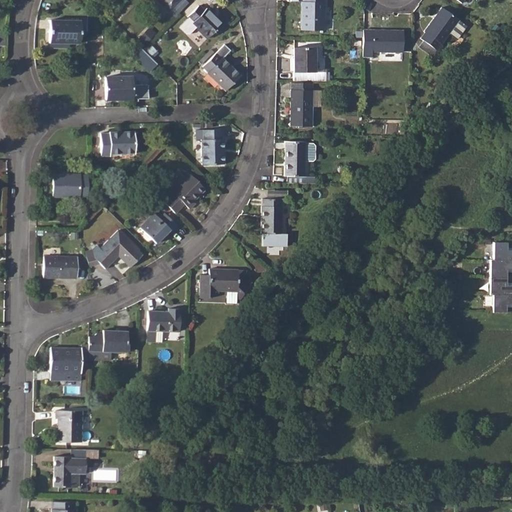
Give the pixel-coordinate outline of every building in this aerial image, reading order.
[(179,0),(155,0),(168,12),(179,0)] [(300,1),(299,30),(322,30),(323,2),(322,2),(322,0),(302,0),(303,1),(300,1)] [(198,5),(187,17),(192,22),(191,24),(206,38),(221,23),(206,8),(203,10),(198,5)] [(420,38),(424,41),(435,49),(439,43),(440,44),(448,33),(458,19),(441,7),(423,31),(424,32),(420,38)] [(48,20),(48,43),(68,43),(78,43),(79,31),(79,21),(48,20)] [(362,38),(362,57),(371,56),(371,51),(402,52),(402,30),(362,29),(362,38)] [(293,47),(293,72),(314,72),(314,47),(293,47)] [(215,53),(202,66),(207,72),(206,73),(225,90),(240,75),(222,57),(221,58),(215,53)] [(131,76),(104,77),(104,100),(131,99),(131,76)] [(312,90),(290,89),(289,125),(311,126),(312,90)] [(221,128),(196,129),(196,139),(200,139),(201,164),(224,163),(223,138),(221,138),(221,128)] [(108,133),(99,134),(100,156),(109,156),(109,154),(134,153),(133,132),(108,132),(108,133)] [(284,141),(283,175),(303,176),(303,160),(312,160),(314,158),(314,146),(312,143),(304,143),(304,141),(284,141)] [(188,173),(161,200),(175,213),(184,204),(189,209),(194,203),(193,201),(205,188),(188,173)] [(51,196),(87,196),(87,174),(52,174),(51,196)] [(260,206),(261,246),(287,247),(287,233),(281,233),(282,207),(281,206),(281,198),(261,198),(261,205),(260,206)] [(153,213),(138,227),(154,243),(161,237),(163,238),(176,225),(163,213),(158,218),(153,213)] [(96,245),(91,251),(92,256),(100,264),(104,268),(117,255),(129,266),(141,254),(117,230),(99,248),(96,245)] [(506,242),(493,242),(492,260),(489,260),(489,277),(489,295),(492,295),(492,312),(505,312),(505,304),(511,303),(511,284),(505,284),(505,269),(511,269),(511,249),(506,250),(506,242)] [(43,256),(42,277),(76,278),(76,257),(43,256)] [(198,275),(198,292),(209,292),(209,290),(237,291),(237,299),(243,299),(243,291),(250,291),(250,278),(245,278),(246,270),(238,270),(208,269),(208,275),(198,275)] [(147,311),(146,330),(155,330),(161,331),(178,332),(179,312),(178,312),(178,308),(168,308),(167,311),(147,311)] [(127,331),(102,329),(102,333),(96,333),(92,336),(87,336),(87,359),(106,360),(109,358),(109,352),(126,353),(127,331)] [(50,380),(64,380),(64,372),(80,372),(80,348),(50,348),(49,371),(50,371),(50,380)] [(55,410),(54,418),(57,419),(57,441),(80,442),(80,411),(55,410)] [(53,486),(69,487),(69,473),(79,473),(85,473),(85,459),(70,458),(69,457),(54,456),(53,486)] [(50,508),(50,511),(75,511),(75,509),(74,509),(74,502),(51,501),(51,508),(50,508)]
